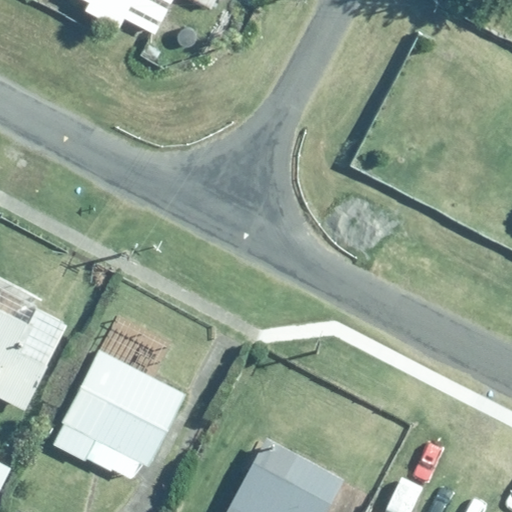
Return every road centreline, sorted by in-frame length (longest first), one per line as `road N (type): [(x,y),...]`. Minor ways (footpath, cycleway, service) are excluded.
road 1 (residential): [(225,211),(511,365)]
road 2 (residential): [(0,95),(225,211)]
road 3 (residential): [(225,211),(339,0)]
